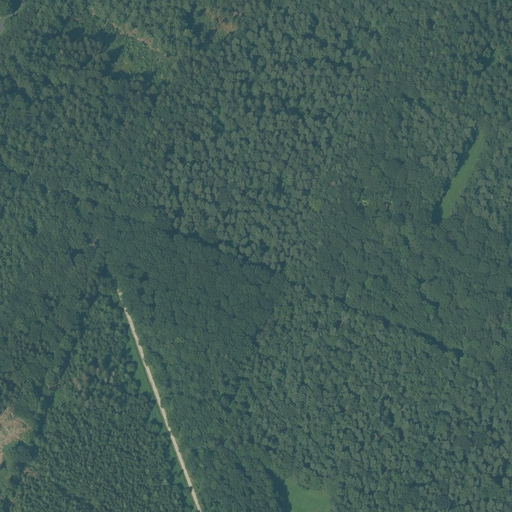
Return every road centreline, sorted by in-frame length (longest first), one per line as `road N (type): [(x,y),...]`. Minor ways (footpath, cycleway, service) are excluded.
road 1 (track): [(462,356),(112,220)]
road 2 (track): [(203,511),(106,255),(69,203)]
road 3 (track): [(112,220),(75,288),(0,481)]
road 4 (track): [(382,86),(299,295)]
road 5 (track): [(196,0),(142,134)]
road 6 (track): [(511,227),(462,356)]
road 7 (track): [(382,86),(511,135)]
road 8 (track): [(112,220),(0,176)]
